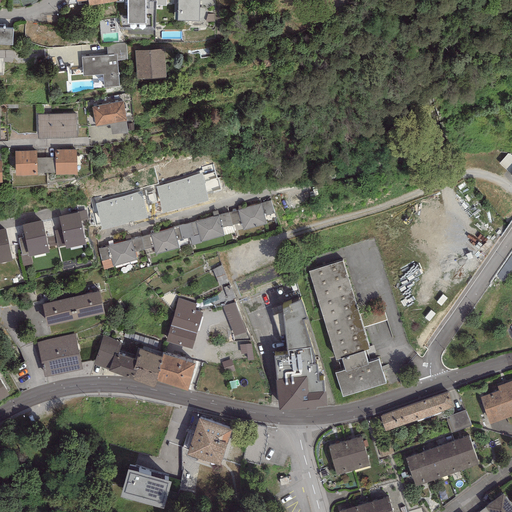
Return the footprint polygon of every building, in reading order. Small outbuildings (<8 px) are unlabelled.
[(126,0),(127,24),(146,24),(146,9),(149,9),(149,2),(156,2),(156,0),(126,0)] [(166,0),(177,0),(177,21),(199,21),(199,0),(156,0),(156,2),(156,6),(166,6),(166,0)] [(215,14),(207,14),(205,23),(215,22),(215,14)] [(0,44),(12,45),(13,29),(0,28),(0,44)] [(126,43),(106,44),(107,55),(116,54),(117,60),(127,59),(126,43)] [(164,49),(134,51),(136,79),(166,78),(164,49)] [(107,55),(81,58),(83,76),(102,74),(104,88),(119,86),(117,60),(116,54),(107,55)] [(122,101),(91,107),(95,127),(109,124),(126,121),(122,101)] [(76,114),(37,115),(38,139),(77,138),(76,114)] [(127,132),(126,121),(109,124),(111,135),(127,132)] [(77,150),(55,150),(55,157),(55,173),(55,175),(77,175),(77,150)] [(36,151),(14,151),(15,176),(37,176),(37,174),(37,158),(36,151)] [(500,163),(511,174),(511,157),(508,154),(500,163)] [(55,173),(55,157),(37,158),(37,174),(55,173)] [(201,174),(156,187),(163,213),(209,200),(201,174)] [(141,192),(95,204),(102,230),(148,218),(141,192)] [(271,201),(261,203),(264,216),(274,213),(271,201)] [(261,203),(237,210),(241,223),(243,231),(267,224),(264,216),(261,203)] [(86,210),(78,212),(81,221),(88,220),(86,210)] [(241,223),(237,210),(228,213),(231,225),(241,223)] [(78,212),(58,217),(61,229),(65,246),(65,249),(85,244),(81,221),(78,212)] [(231,225),(228,213),(218,215),(221,228),(231,225)] [(218,215),(195,221),(200,243),(224,236),(221,228),(218,215)] [(42,221),(22,225),(24,233),(28,254),(29,258),(31,257),(49,253),(42,221)] [(200,243),(195,221),(184,224),(188,238),(190,238),(192,245),(200,243)] [(188,238),(184,224),(173,227),(173,228),(177,241),(188,238)] [(0,263),(12,261),(5,228),(0,229),(0,263)] [(173,228),(150,234),(154,247),(155,254),(178,248),(177,241),(173,228)] [(61,229),(54,231),(58,248),(65,246),(61,229)] [(28,254),(24,233),(22,234),(22,237),(18,238),(21,254),(22,255),(28,254)] [(154,247),(150,234),(141,237),(145,250),(154,247)] [(145,250),(141,237),(131,240),(134,252),(145,250)] [(131,240),(107,246),(113,266),(136,260),(134,252),(131,240)] [(113,266),(107,246),(98,249),(104,270),(113,267),(113,266)] [(31,257),(29,258),(28,254),(22,255),(21,254),(20,254),(23,267),(33,264),(31,257)] [(342,261),(308,272),(335,360),(341,359),(344,370),(335,373),(342,397),(385,383),(378,360),(368,363),(364,351),(370,350),(342,261)] [(219,286),(228,282),(221,266),(212,270),(219,286)] [(229,301),(235,299),(229,285),(223,287),(229,301)] [(100,291),(71,298),(76,320),(105,314),(100,291)] [(47,327),(76,320),(71,298),(42,304),(47,327)] [(196,304),(178,298),(174,313),(166,342),(192,349),(202,312),(194,309),(196,304)] [(273,356),(276,380),(275,380),(279,410),(307,407),(307,410),(316,409),(316,407),(327,406),(325,393),(324,393),(323,381),(318,382),(317,376),(316,365),(314,364),(313,355),(302,320),(307,319),(301,300),(288,305),(289,307),(281,309),(282,312),(272,316),(279,337),(285,335),(287,355),(273,356)] [(236,302),(222,307),(234,336),(246,332),(236,302)] [(382,307),(360,315),(364,327),(386,320),(382,307)] [(75,334),(36,342),(44,377),(82,369),(75,334)] [(158,367),(162,357),(139,349),(136,360),(117,355),(122,343),(103,335),(93,364),(109,370),(108,371),(154,388),(156,381),(161,368),(158,367)] [(253,360),(251,343),(240,345),(241,355),(246,354),(247,361),(253,360)] [(195,364),(162,354),(162,357),(158,367),(161,368),(156,381),(187,391),(195,364)] [(231,359),(221,362),(225,374),(235,371),(231,359)] [(0,400),(9,396),(0,379),(0,400)] [(511,417),(511,420),(511,381),(497,387),(498,391),(480,397),(489,425),(511,417)] [(379,416),(385,432),(454,407),(448,391),(379,416)] [(451,433),(471,426),(465,410),(448,416),(448,419),(446,420),(451,433)] [(219,466),(232,430),(199,418),(186,455),(219,466)] [(265,427),(249,424),(243,461),(259,464),(261,454),(264,455),(267,437),(264,436),(265,427)] [(453,442),(462,470),(478,465),(469,436),(453,442)] [(345,442),(353,471),(370,467),(361,437),(345,442)] [(389,441),(376,445),(380,457),(393,453),(389,441)] [(353,471),(345,442),(328,447),(336,476),(353,471)] [(462,470),(453,442),(437,447),(447,475),(462,470)] [(421,453),(431,481),(447,475),(437,447),(421,453)] [(431,481),(421,453),(405,458),(415,487),(431,481)] [(171,482),(127,470),(120,497),(163,509),(171,482)] [(511,511),(511,505),(503,494),(485,507),(488,511),(511,511)] [(372,502),(375,511),(392,511),(388,497),(372,502)] [(375,511),(372,502),(356,507),(357,511),(375,511)]
